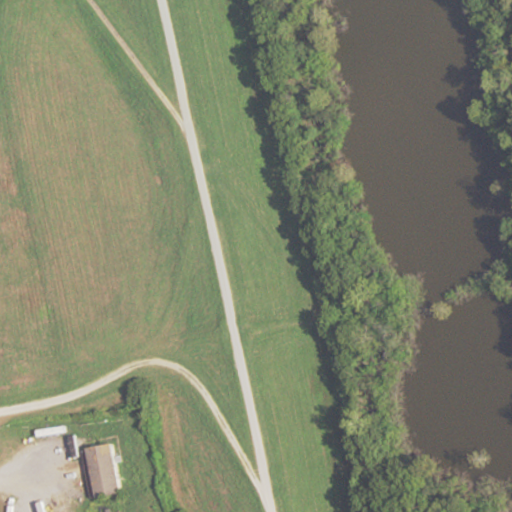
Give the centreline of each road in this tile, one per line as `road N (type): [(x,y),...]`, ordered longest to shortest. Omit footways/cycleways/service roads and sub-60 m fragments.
road 1 (residential): [(275,511),(202,155),(92,0)]
road 2 (residential): [(0,404),(83,388),(140,361),(176,368),(204,393),(274,503)]
road 3 (residential): [(202,155),(182,0)]
